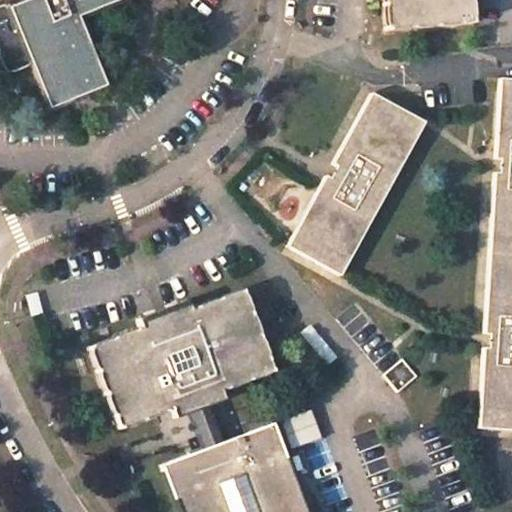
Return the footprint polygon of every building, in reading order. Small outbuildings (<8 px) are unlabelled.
[(0,0),(0,65),(15,60),(33,105),(92,82),(64,12),(93,0),(0,0)] [(377,0),(380,31),(438,27),(467,26),(466,18),(464,0),(377,0)] [(511,79),(498,78),(492,159),(498,159),(497,173),(492,173),(486,253),(511,254),(511,79)] [(424,120),(370,91),(331,162),(336,164),(329,176),(325,174),(286,245),(340,275),(424,120)] [(511,254),(486,253),(481,334),(486,334),(486,348),(480,347),(475,429),(511,430),(511,254)] [(138,329),(86,348),(115,429),(167,410),(170,417),(187,411),(204,405),(221,399),(217,391),(269,372),(238,290),(187,310),(185,302),(135,320),(138,329)] [(401,359),(382,375),(396,393),(415,377),(401,359)] [(217,442),(204,405),(187,411),(200,448),(157,464),(174,511),(300,511),(269,423),(217,442)]
